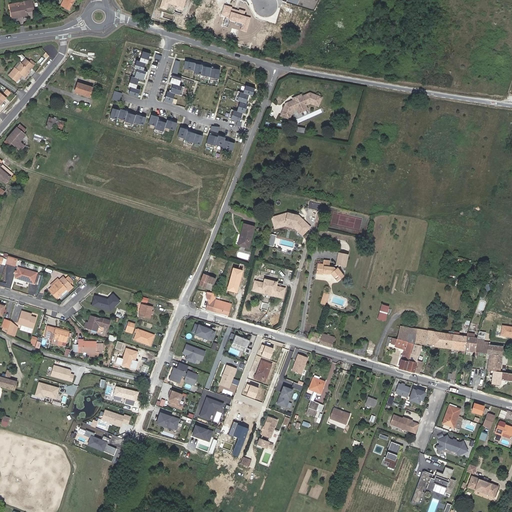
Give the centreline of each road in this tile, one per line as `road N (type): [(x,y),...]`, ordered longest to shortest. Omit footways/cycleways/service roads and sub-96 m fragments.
road 1 (residential): [(511,405),(184,311)]
road 2 (residential): [(511,106),(276,68)]
road 3 (residential): [(184,311),(251,134)]
road 4 (residential): [(155,384),(0,332)]
road 5 (residential): [(113,511),(155,384)]
road 6 (residential): [(0,130),(63,50),(62,30)]
